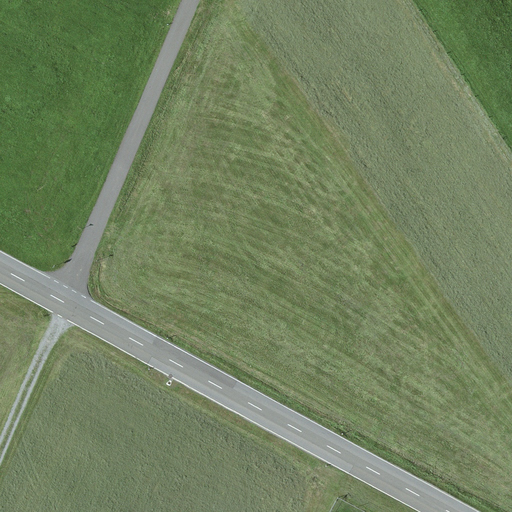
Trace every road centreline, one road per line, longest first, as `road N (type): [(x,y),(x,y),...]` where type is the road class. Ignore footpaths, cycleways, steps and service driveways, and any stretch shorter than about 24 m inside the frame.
road 1 (secondary): [(64,304),(447,511)]
road 2 (residential): [(191,0),(64,304)]
road 3 (track): [(0,457),(64,304)]
